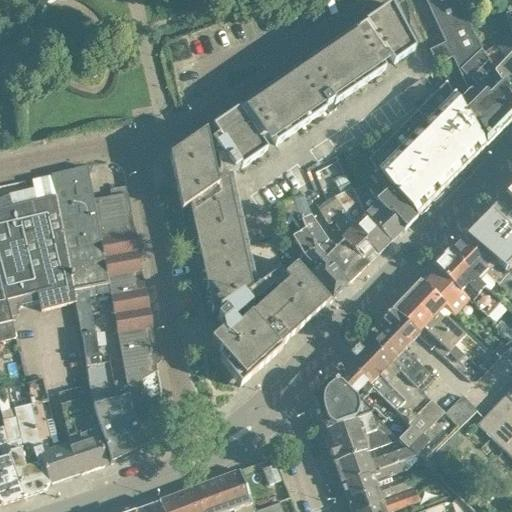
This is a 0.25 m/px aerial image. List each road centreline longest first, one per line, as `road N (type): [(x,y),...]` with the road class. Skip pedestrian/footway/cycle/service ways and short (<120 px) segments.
road 1 (tertiary): [(280,396),(511,156)]
road 2 (residential): [(216,456),(184,399),(173,356),(137,139)]
road 3 (residential): [(137,139),(199,121),(372,0)]
road 4 (tertiary): [(58,511),(216,456)]
road 5 (residential): [(0,167),(137,139)]
road 6 (unclassified): [(322,511),(280,396)]
